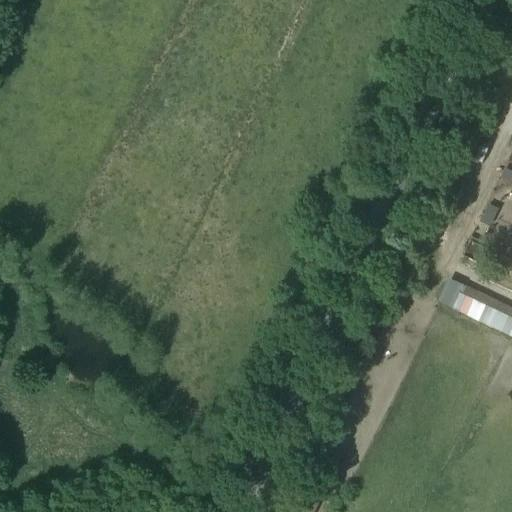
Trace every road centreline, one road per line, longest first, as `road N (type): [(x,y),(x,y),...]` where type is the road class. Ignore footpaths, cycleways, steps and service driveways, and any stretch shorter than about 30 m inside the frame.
road 1 (tertiary): [(241,511),(486,0)]
road 2 (unknown): [(511,66),(437,234),(443,248),(498,268)]
